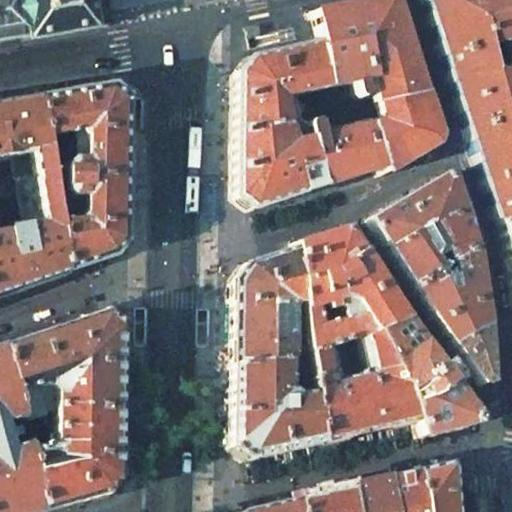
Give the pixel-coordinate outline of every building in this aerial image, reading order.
[(21,42),(87,30),(82,0),(0,0),(0,42),(21,39),(21,42)] [(229,119),(228,201),(244,213),(311,191),(372,170),(374,178),(406,160),(426,147),(430,139),(386,0),(367,0),(337,7),(305,14),(311,37),(312,44),(242,60),(230,76),(229,119)] [(511,0),(419,0),(444,76),(511,62),(511,0)] [(250,39),(258,37),(256,29),(248,31),(249,35),(250,39)] [(511,62),(444,76),(456,112),(469,150),(492,224),(511,218),(511,62)] [(47,182),(61,274),(107,259),(119,242),(120,170),(121,100),(105,86),(34,99),(47,182)] [(0,104),(0,159),(8,158),(11,179),(13,179),(15,187),(47,182),(34,99),(0,104)] [(361,224),(404,291),(431,273),(440,268),(467,250),(444,181),(436,178),(396,202),(361,222),(361,224)] [(0,297),(24,289),(61,276),(61,274),(47,182),(15,187),(21,229),(0,232),(0,297)] [(213,185),(202,185),(203,226),(213,225),(213,185)] [(511,218),(492,224),(500,251),(509,310),(511,309),(511,218)] [(398,321),(401,321),(341,235),(340,233),(339,232),(288,245),(289,249),(306,356),(370,334),(398,321)] [(225,357),(225,367),(306,357),(306,356),(289,249),(238,267),(227,283),(226,328),(225,357)] [(431,273),(404,291),(443,348),(479,328),(467,250),(440,268),(443,274),(435,280),(431,273)] [(100,312),(0,345),(0,356),(8,392),(42,388),(52,399),(51,427),(50,443),(42,450),(21,450),(34,511),(48,511),(68,506),(102,496),(115,480),(116,400),(117,324),(100,312)] [(472,421),(398,321),(370,334),(404,402),(410,422),(415,439),(470,425),(472,421)] [(484,384),(479,328),(443,348),(475,388),(484,384)] [(306,357),(316,445),(410,422),(404,402),(370,334),(306,356),(306,357)] [(0,511),(34,511),(21,450),(20,445),(6,449),(0,427),(0,424),(14,421),(8,392),(0,356),(0,511)] [(223,445),(223,450),(239,463),(316,445),(306,357),(225,367),(224,411),(223,430),(223,432),(223,443),(223,445)] [(42,388),(8,392),(14,421),(18,438),(28,435),(24,419),(43,416),(43,427),(51,427),(52,399),(42,388)] [(411,473),(416,511),(447,511),(447,507),(444,466),(411,473)] [(416,511),(411,473),(382,480),(385,511),(416,511)] [(347,511),(385,511),(382,480),(345,489),(347,511)] [(347,511),(345,489),(291,501),(292,511),(347,511)] [(292,511),(291,501),(246,511),(292,511)]
